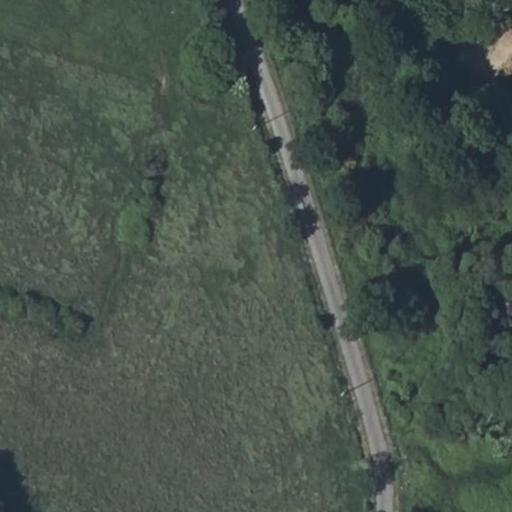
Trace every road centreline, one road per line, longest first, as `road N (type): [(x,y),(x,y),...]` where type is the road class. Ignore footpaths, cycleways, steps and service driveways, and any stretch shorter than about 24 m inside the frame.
road 1 (unclassified): [(384,511),(376,439),(234,0)]
road 2 (track): [(337,0),(511,111)]
